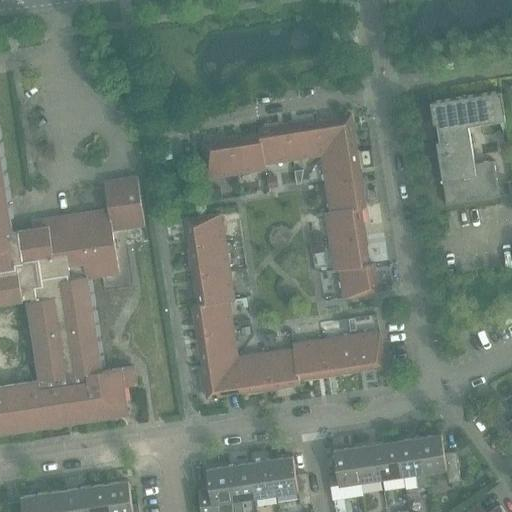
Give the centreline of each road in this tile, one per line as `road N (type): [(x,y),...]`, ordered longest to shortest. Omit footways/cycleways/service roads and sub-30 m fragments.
road 1 (residential): [(366,0),(420,342),(442,386)]
road 2 (residential): [(442,386),(394,406),(168,438)]
road 3 (residential): [(168,438),(0,461)]
